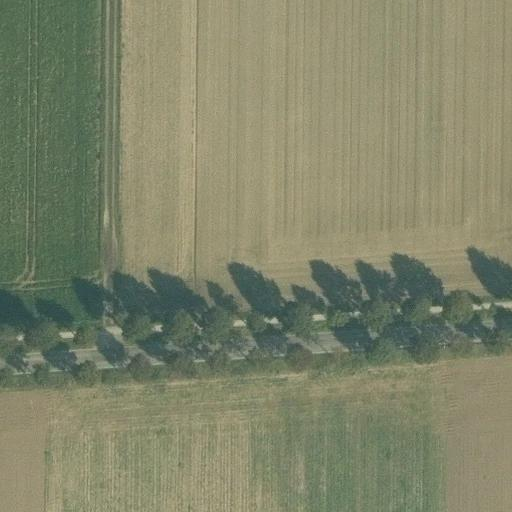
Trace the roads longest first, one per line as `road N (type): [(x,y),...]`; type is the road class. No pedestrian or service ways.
road 1 (tertiary): [(511,331),(0,368)]
road 2 (track): [(112,0),(109,361)]
